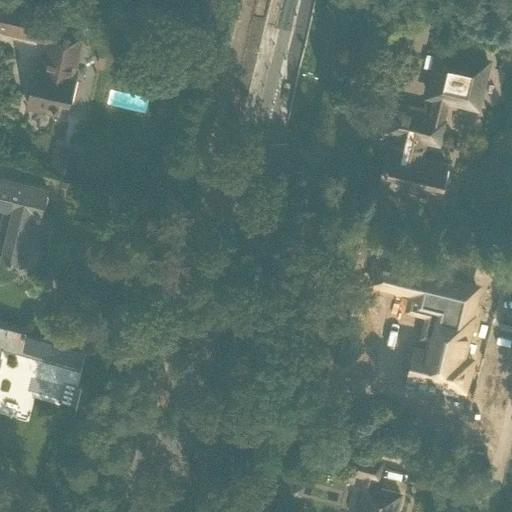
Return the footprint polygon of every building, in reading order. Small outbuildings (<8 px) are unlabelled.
[(28,3),(13,0),(0,0),(0,29),(48,41),(40,70),(36,69),(35,75),(31,74),(27,90),(31,91),(27,106),(63,114),(66,101),(70,102),(76,75),(70,74),(75,52),(78,52),(82,34),(42,25),(42,21),(38,19),(35,19),(33,22),(24,20),(28,3)] [(511,17),(499,14),(493,41),(511,45),(511,17)] [(423,109),(422,109),(400,104),(393,131),(401,133),(396,153),(388,151),(380,187),(436,200),(445,163),(419,157),(424,138),(438,141),(443,120),(440,120),(446,99),(477,106),(488,61),(439,49),(428,94),(436,96),(434,106),(424,104),(423,109)] [(61,145),(54,167),(73,172),(79,151),(61,145)] [(46,186),(19,180),(0,175),(0,204),(5,206),(0,229),(0,255),(8,258),(7,259),(11,260),(11,258),(25,262),(36,213),(39,214),(46,186)] [(374,267),(370,281),(412,292),(412,293),(413,293),(413,292),(432,297),(429,309),(428,308),(427,313),(428,313),(423,334),(430,336),(427,350),(414,347),(414,348),(415,348),(414,349),(415,349),(409,372),(409,371),(409,372),(408,372),(408,373),(429,379),(434,381),(435,381),(435,380),(463,387),(469,360),(461,358),(462,355),(470,323),(458,320),(460,311),(448,308),(455,279),(454,279),(439,275),(420,271),(420,269),(374,258),(372,266),(374,267)] [(302,434),(320,438),(323,424),(305,420),(302,434)] [(356,455),(352,470),(363,473),(360,484),(366,486),(359,511),(394,511),(399,493),(372,486),(374,477),(377,477),(381,462),(356,455)]
